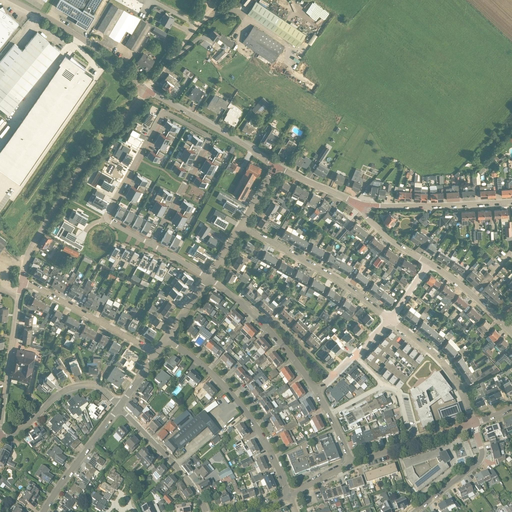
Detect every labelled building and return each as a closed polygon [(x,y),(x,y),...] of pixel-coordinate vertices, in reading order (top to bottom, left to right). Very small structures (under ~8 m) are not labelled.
[(41,0),(30,0),(31,0),(40,6),(39,8),(41,9),(46,2),(41,0)] [(59,0),(59,2),(56,6),(78,19),(84,27),(87,29),(92,21),(90,20),(102,0),(59,0)] [(115,0),(121,3),(139,12),(143,3),(137,0),(115,0)] [(256,2),(247,14),(273,31),(297,47),(305,35),(281,19),(256,2)] [(113,4),(98,28),(109,35),(122,9),(113,4)] [(0,46),(19,24),(9,16),(2,7),(0,8),(0,46)] [(122,9),(109,35),(119,41),(135,16),(122,9)] [(162,16),(160,21),(166,25),(166,26),(169,28),(171,25),(170,24),(171,22),(172,22),(174,18),(170,15),(169,16),(167,15),(168,14),(165,13),(163,17),(162,16)] [(141,18),(125,45),(137,51),(152,25),(141,18)] [(245,38),(242,43),(273,63),(284,46),(253,26),(245,38)] [(155,27),(152,33),(164,40),(167,34),(155,27)] [(212,32),(209,36),(216,41),(218,38),(231,48),(234,44),(221,34),(220,35),(213,31),(212,32)] [(0,62),(0,107),(9,115),(61,51),(37,32),(22,51),(15,44),(0,62)] [(317,37),(313,34),(308,43),(311,45),(317,37)] [(224,50),(215,58),(217,61),(220,58),(222,59),(227,53),(224,50)] [(144,54),(138,62),(148,69),(154,61),(147,56),(144,54)] [(61,65),(0,152),(0,168),(20,183),(94,77),(84,71),(86,69),(66,55),(60,64),(61,65)] [(165,82),(162,86),(170,91),(170,93),(171,94),(174,90),(176,91),(177,91),(179,90),(178,88),(174,85),(178,80),(169,74),(164,81),(165,82)] [(194,88),(189,96),(196,100),(198,101),(204,92),(195,86),(194,88)] [(212,100),(207,107),(212,111),(213,109),(218,112),(221,107),(226,110),(228,107),(230,102),(231,102),(227,99),(225,101),(220,97),(217,102),(218,102),(217,103),(212,100)] [(263,98),(252,109),(258,115),(269,104),(263,98)] [(227,114),(224,119),(235,125),(239,119),(236,117),(237,113),(240,115),(242,112),(230,102),(228,107),(230,108),(226,114),(227,114)] [(150,112),(144,123),(150,126),(156,115),(150,112)] [(247,122),(242,130),(245,132),(246,133),(247,133),(249,135),(253,129),(254,130),(255,127),(256,128),(258,126),(254,123),(254,122),(255,122),(251,119),(249,123),(247,122)] [(164,126),(171,130),(169,133),(175,136),(177,133),(174,131),(177,126),(170,122),(171,122),(168,120),(166,123),(165,126),(164,126)] [(271,125),(261,142),(268,146),(270,143),(273,145),(278,137),(272,133),(275,127),(271,125)] [(133,130),(127,139),(132,143),(131,145),(137,149),(139,144),(141,140),(137,138),(140,133),(133,130)] [(160,134),(157,139),(167,144),(170,139),(172,140),(174,137),(168,134),(167,137),(160,134)] [(188,139),(186,141),(192,144),(193,142),(197,144),(200,146),(200,145),(201,143),(203,139),(200,138),(200,139),(193,135),(190,140),(188,139)] [(157,139),(155,144),(161,147),(160,150),(165,153),(167,150),(165,149),(167,144),(157,139)] [(283,144),(278,152),(278,153),(283,156),(284,156),(285,154),(289,156),(296,145),(296,144),(294,143),(294,142),(293,142),(289,140),(286,145),(284,144),(283,144)] [(186,148),(183,153),(193,158),(196,153),(189,149),(191,147),(185,143),(183,146),(186,148)] [(124,145),(116,158),(120,160),(128,164),(131,158),(133,155),(132,155),(129,153),(131,149),(124,145)] [(211,151),(210,151),(214,153),(217,155),(216,158),(221,161),(225,153),(217,148),(217,147),(214,145),(212,149),(211,151)] [(325,147),(317,160),(321,162),(329,149),(325,147)] [(149,154),(147,157),(150,159),(151,158),(152,159),(157,162),(160,157),(163,158),(164,155),(159,152),(157,155),(150,151),(150,152),(149,154)] [(178,156),(176,159),(182,162),(183,159),(190,163),(193,158),(183,153),(181,157),(180,157),(180,158),(178,156)] [(299,155),(294,163),(300,166),(301,164),(307,168),(311,160),(305,157),(304,158),(299,155)] [(110,157),(107,161),(115,166),(110,174),(120,180),(123,173),(120,172),(124,165),(110,157)] [(206,159),(204,164),(213,169),(216,165),(216,164),(219,166),(220,163),(215,160),(213,163),(206,159)] [(176,166),(173,171),(175,171),(180,174),(179,175),(181,176),(183,177),(184,174),(186,171),(184,169),(179,167),(181,164),(175,161),(174,164),(176,165),(176,166)] [(230,161),(226,169),(228,170),(230,167),(237,171),(239,166),(230,161)] [(244,172),(239,183),(248,188),(256,174),(258,175),(261,168),(250,162),(246,169),(247,170),(245,173),(244,172)] [(320,163),(314,171),(319,175),(320,173),(324,176),(329,168),(320,163)] [(204,164),(201,169),(207,173),(206,176),(211,179),(213,176),(211,174),(213,169),(204,164)] [(356,169),(351,181),(354,182),(351,188),(358,190),(362,181),(358,180),(360,176),(359,175),(361,171),(356,169)] [(102,173),(96,183),(112,192),(115,186),(110,183),(112,178),(102,173)] [(338,173),(335,181),(341,183),(341,184),(344,176),(338,173)] [(135,180),(134,180),(141,184),(140,187),(145,190),(147,187),(144,186),(147,180),(140,177),(141,176),(138,174),(137,175),(135,180)] [(195,179),(193,183),(196,184),(197,183),(199,185),(203,187),(206,182),(209,183),(210,180),(205,177),(203,180),(199,178),(197,176),(196,177),(195,179)] [(507,189),(501,189),(501,196),(510,196),(509,182),(509,180),(506,180),(507,189)] [(284,181),(280,189),(286,192),(290,185),(284,181)] [(239,183),(233,194),(242,199),(248,188),(239,183)] [(370,184),(365,189),(368,192),(367,193),(375,196),(378,196),(379,189),(379,186),(374,186),(373,187),(370,184)] [(396,191),(399,191),(399,192),(398,199),(404,199),(405,192),(406,187),(399,185),(398,187),(398,188),(397,191),(396,191)] [(131,186),(129,191),(138,196),(141,192),(143,193),(145,190),(140,187),(138,190),(131,186)] [(289,191),(286,197),(289,199),(290,199),(292,195),(298,198),(302,189),(296,186),(293,193),(289,191)] [(487,186),(479,186),(480,198),(488,197),(487,186)] [(487,186),(488,197),(495,197),(495,186),(487,187),(487,186)] [(379,189),(378,196),(384,197),(385,193),(389,194),(390,190),(390,188),(386,187),(385,190),(379,189)] [(158,193),(156,196),(162,199),(163,196),(170,200),(170,199),(172,197),(173,194),(170,192),(170,193),(163,189),(161,194),(160,194),(158,193)] [(298,198),(298,199),(304,201),(301,206),(304,208),(306,205),(308,200),(305,199),(309,192),(302,189),(298,198)] [(96,196),(91,204),(102,210),(107,201),(103,199),(105,195),(97,190),(94,195),(96,196)] [(129,191),(126,196),(133,199),(131,202),(130,201),(130,202),(136,205),(138,202),(136,200),(138,196),(129,191)] [(219,193),(216,197),(225,202),(223,205),(224,206),(226,207),(234,212),(237,206),(233,203),(234,201),(219,193)] [(308,200),(306,205),(307,206),(308,205),(312,207),(313,203),(317,205),(318,203),(320,204),(323,200),(320,199),(320,198),(313,194),(310,201),(308,200)] [(156,196),(154,199),(157,201),(154,205),(164,210),(167,206),(160,202),(162,199),(156,196)] [(181,205),(180,206),(187,209),(186,212),(191,215),(193,212),(191,211),(190,211),(193,206),(187,202),(187,201),(184,199),(182,203),(181,205)] [(316,208),(309,217),(312,220),(319,212),(320,213),(322,212),(323,212),(325,213),(328,209),(332,206),(329,204),(324,199),(323,200),(320,204),(316,208)] [(272,201),(269,207),(279,213),(276,211),(279,205),(272,201)] [(149,208),(148,212),(154,215),(155,215),(153,214),(155,212),(161,215),(164,210),(154,205),(152,209),(149,208)] [(120,206),(115,216),(120,219),(122,215),(126,217),(129,211),(120,206)] [(269,207),(265,212),(271,216),(269,218),(268,218),(280,225),(281,222),(280,221),(276,219),(279,213),(269,207)] [(216,209),(213,215),(216,217),(214,221),(218,223),(216,226),(223,230),(228,222),(224,219),(226,215),(227,215),(216,209)] [(325,213),(322,218),(325,220),(328,216),(335,222),(342,213),(337,209),(333,213),(328,209),(325,213)] [(126,217),(123,221),(124,221),(129,223),(131,219),(135,221),(138,216),(129,211),(126,217)] [(178,211),(175,216),(184,222),(187,217),(189,219),(191,216),(186,213),(184,215),(178,211)] [(71,216),(68,221),(77,226),(79,221),(83,223),(85,224),(88,218),(87,218),(88,216),(81,212),(80,214),(76,212),(73,217),(71,216)] [(338,232),(334,236),(336,238),(337,238),(345,228),(343,226),(344,224),(343,223),(348,217),(342,213),(335,222),(340,225),(339,226),(341,228),(338,232)] [(389,213),(383,221),(390,226),(392,223),(392,222),(394,223),(396,221),(397,221),(398,219),(389,213)] [(423,215),(418,219),(422,223),(427,219),(423,215)] [(135,221),(132,226),(133,226),(138,228),(140,224),(143,226),(146,221),(138,216),(135,221)] [(175,216),(172,221),(179,225),(177,228),(183,231),(185,227),(182,226),(184,222),(175,216)] [(440,216),(439,227),(451,217),(440,216)] [(262,218),(258,224),(265,228),(268,223),(270,224),(271,223),(273,224),(272,226),(279,229),(281,225),(280,225),(268,218),(266,221),(262,218)] [(141,230),(141,231),(141,230),(146,233),(149,229),(153,231),(157,223),(153,220),(151,223),(146,221),(143,226),(141,230)] [(64,221),(61,226),(64,228),(67,229),(61,239),(66,241),(67,241),(73,244),(74,241),(76,238),(77,236),(75,235),(71,232),(75,227),(64,221)] [(345,228),(337,238),(339,240),(346,232),(351,236),(354,232),(356,235),(362,228),(356,223),(353,226),(352,226),(351,228),(350,227),(348,230),(345,228)] [(204,224),(197,234),(204,238),(203,240),(206,242),(213,247),(217,240),(210,236),(208,234),(211,228),(204,224)] [(362,228),(356,235),(362,239),(367,232),(362,228)] [(286,229),(281,237),(287,240),(291,232),(286,229)] [(413,235),(411,239),(412,240),(414,241),(417,243),(418,241),(422,243),(428,237),(421,232),(420,233),(417,231),(414,235),(413,235)] [(166,232),(161,242),(161,241),(162,242),(166,244),(168,240),(172,242),(175,236),(166,232)] [(291,232),(287,240),(293,243),(297,235),(291,232)] [(44,235),(39,244),(42,246),(40,249),(43,251),(50,254),(51,252),(50,252),(53,246),(56,242),(44,235)] [(297,235),(293,243),(298,246),(303,238),(297,235)] [(172,242),(170,246),(170,247),(170,246),(175,249),(177,245),(181,247),(184,241),(175,236),(172,242)] [(374,237),(369,243),(371,245),(369,247),(371,250),(379,241),(374,237)] [(303,238),(298,246),(304,250),(309,242),(303,238)] [(248,241),(244,248),(251,252),(253,248),(256,250),(258,247),(248,241)] [(374,257),(370,261),(373,263),(378,257),(376,254),(384,246),(379,241),(371,250),(374,253),(372,255),(374,257)] [(430,242),(426,249),(430,252),(429,253),(434,256),(437,251),(434,249),(436,246),(430,242)] [(494,242),(485,250),(491,256),(498,250),(500,252),(502,250),(494,242)] [(313,244),(309,252),(314,255),(319,247),(313,244)] [(358,250),(357,251),(360,253),(366,246),(363,244),(358,250)] [(64,245),(62,250),(67,252),(77,257),(79,253),(78,253),(76,251),(69,248),(64,245)] [(199,245),(193,255),(204,262),(207,256),(203,253),(206,249),(199,245)] [(115,247),(110,257),(115,260),(112,266),(115,267),(120,259),(122,255),(118,253),(119,251),(120,250),(115,247)] [(319,247),(314,255),(320,258),(324,251),(319,247)] [(439,253),(436,258),(441,261),(445,255),(440,251),(442,249),(439,247),(437,251),(439,253)] [(260,248),(255,258),(258,260),(259,259),(263,250),(260,248)] [(122,255),(120,259),(125,262),(122,267),(126,269),(129,262),(132,257),(130,256),(128,255),(128,254),(129,252),(125,249),(122,255)] [(386,263),(393,253),(391,251),(391,250),(389,249),(388,249),(383,255),(380,254),(378,257),(381,259),(383,260),(386,263)] [(445,255),(441,261),(446,264),(450,259),(452,261),(454,257),(457,252),(455,251),(451,258),(445,255)] [(132,257),(129,262),(138,266),(139,265),(141,259),(137,257),(139,254),(134,252),(132,257)] [(266,252),(261,260),(267,263),(272,255),(266,252)] [(336,257),(331,265),(337,268),(341,260),(343,258),(345,254),(342,253),(340,255),(337,254),(336,257)] [(393,253),(386,263),(389,265),(388,267),(389,267),(386,272),(389,274),(394,267),(392,266),(398,256),(393,253)] [(240,254),(237,260),(243,264),(245,261),(247,262),(249,259),(247,258),(240,254)] [(330,254),(325,261),(331,265),(336,257),(330,254)] [(141,259),(139,265),(147,269),(148,268),(150,262),(147,260),(148,257),(144,255),(141,259)] [(272,255),(267,263),(273,266),(277,258),(272,255)] [(373,263),(378,267),(383,260),(378,257),(373,263)] [(454,262),(451,267),(456,270),(460,264),(455,261),(456,258),(454,257),(452,261),(454,262)] [(150,262),(148,268),(153,271),(150,276),(154,277),(155,274),(160,266),(156,264),(157,261),(155,259),(153,258),(150,262)] [(400,261),(397,267),(399,268),(401,270),(403,267),(406,269),(410,262),(404,259),(403,262),(400,261)] [(237,260),(233,266),(240,270),(243,264),(237,260)] [(341,260),(337,268),(342,271),(347,263),(341,260)] [(282,261),(277,269),(283,272),(287,264),(282,261)] [(160,266),(155,274),(161,277),(162,275),(165,276),(168,270),(166,268),(164,267),(166,264),(162,262),(160,266)] [(410,262),(406,269),(411,272),(410,275),(412,276),(413,277),(417,270),(413,268),(415,266),(410,262)] [(347,263),(342,271),(343,271),(348,274),(353,266),(347,263)] [(287,264),(283,272),(289,275),(293,267),(287,264)] [(460,264),(456,270),(461,274),(464,269),(467,270),(469,266),(467,265),(465,267),(460,264)] [(470,273),(466,277),(470,281),(478,272),(474,268),(472,266),(468,271),(470,273)] [(31,267),(31,268),(32,269),(31,272),(34,274),(33,275),(39,278),(43,271),(37,268),(36,270),(31,267)] [(43,271),(39,278),(45,281),(49,274),(47,273),(48,270),(45,268),(43,271)] [(298,270),(293,278),(299,281),(303,273),(298,270)] [(358,270),(353,277),(358,282),(364,274),(358,270)] [(180,271),(175,277),(178,280),(184,284),(187,280),(191,283),(193,279),(187,274),(188,273),(185,271),(184,272),(183,273),(180,271)] [(229,271),(225,278),(232,282),(235,275),(240,278),(239,279),(246,284),(249,279),(242,275),(237,272),(235,274),(229,271)] [(478,272),(470,281),(475,285),(479,281),(481,282),(485,278),(483,276),(484,275),(480,271),(478,272)] [(73,273),(67,282),(70,283),(74,275),(75,276),(76,274),(73,273)] [(303,273),(299,281),(305,284),(309,276),(303,273)] [(364,274),(358,282),(363,286),(369,278),(372,280),(375,275),(373,273),(371,276),(368,273),(366,276),(364,274)] [(486,287),(480,292),(483,294),(484,293),(486,295),(498,282),(497,281),(493,285),(490,282),(494,277),(489,273),(485,278),(481,282),(486,287)] [(55,278),(51,285),(57,288),(60,281),(62,279),(63,277),(57,274),(56,276),(55,278)] [(74,275),(70,283),(73,285),(78,275),(76,274),(75,276),(74,275)] [(430,275),(426,281),(431,285),(436,278),(430,275)] [(60,281),(57,288),(62,291),(68,280),(63,277),(62,279),(60,281)] [(432,287),(428,293),(431,295),(433,293),(434,294),(437,290),(439,289),(437,287),(441,282),(436,278),(431,285),(434,287),(433,288),(432,287)] [(309,287),(307,291),(312,294),(315,290),(319,282),(313,279),(309,287)] [(87,285),(84,291),(87,292),(89,287),(90,287),(91,284),(92,282),(88,280),(86,285),(87,285)] [(174,285),(173,288),(179,292),(181,288),(185,291),(188,287),(184,284),(178,280),(175,285),(174,285)] [(249,289),(245,293),(249,298),(257,289),(253,285),(256,282),(253,280),(246,287),(249,289)] [(319,282),(315,290),(321,293),(325,285),(319,282)] [(374,282),(368,289),(373,293),(379,286),(374,282)] [(498,282),(486,295),(488,297),(487,298),(490,300),(499,290),(495,287),(499,283),(498,282)] [(379,286),(373,293),(378,297),(384,290),(386,288),(388,285),(386,283),(384,285),(381,283),(379,286)] [(87,292),(85,295),(88,296),(91,291),(94,286),(91,284),(90,287),(89,287),(87,292)] [(71,286),(68,294),(73,297),(78,287),(75,285),(74,288),(71,286)] [(435,295),(432,298),(434,299),(438,294),(442,298),(450,289),(445,285),(441,290),(439,289),(437,290),(434,294),(435,295)] [(78,287),(73,297),(79,300),(83,293),(80,291),(82,288),(79,286),(78,287)] [(167,295),(167,296),(174,301),(174,300),(173,300),(176,296),(180,299),(183,294),(179,292),(173,288),(169,293),(167,295)] [(258,302),(267,292),(269,290),(268,288),(265,291),(264,290),(261,293),(257,289),(249,298),(254,302),(256,300),(258,302)] [(330,288),(325,296),(330,299),(336,292),(330,288)] [(499,290),(490,300),(492,302),(493,301),(495,303),(502,296),(504,298),(511,290),(509,288),(503,294),(499,290)] [(445,305),(439,312),(441,313),(446,307),(448,305),(451,301),(449,300),(455,293),(450,289),(442,298),(447,302),(445,305)] [(384,290),(378,297),(384,301),(389,294),(387,292),(384,290)] [(88,296),(84,303),(90,306),(96,295),(97,294),(91,291),(88,296)] [(267,292),(258,302),(261,304),(265,299),(269,294),(267,292)] [(336,292),(330,299),(336,303),(341,295),(336,292)] [(214,294),(210,300),(219,306),(221,307),(224,302),(222,301),(223,300),(214,294)] [(389,294),(384,301),(389,305),(394,298),(389,294)] [(96,295),(90,306),(96,309),(101,300),(102,298),(96,295)] [(32,296),(27,305),(30,307),(31,305),(37,308),(40,301),(32,296)] [(458,296),(454,302),(458,305),(463,300),(458,296)] [(287,300),(283,305),(285,306),(292,298),(290,297),(287,300)] [(166,299),(162,304),(171,310),(175,305),(169,300),(166,299)] [(261,304),(259,306),(263,311),(268,305),(266,303),(268,302),(265,299),(261,304)] [(338,305),(334,310),(336,312),(338,309),(343,313),(351,303),(346,299),(340,306),(340,307),(338,305)] [(463,300),(458,305),(463,309),(468,304),(463,300)] [(40,301),(37,308),(42,311),(43,310),(47,312),(49,307),(46,305),(46,304),(40,301)] [(268,305),(263,311),(268,315),(277,306),(272,302),(268,305)] [(106,304),(101,312),(107,315),(112,306),(107,303),(107,304),(106,304)] [(351,303),(343,313),(348,316),(345,319),(347,321),(351,317),(354,314),(352,312),(356,307),(351,303)] [(0,304),(0,320),(7,321),(8,309),(2,308),(2,305),(0,304)] [(112,306),(107,315),(113,318),(116,311),(117,309),(118,307),(113,304),(112,306)] [(152,305),(150,307),(152,308),(159,313),(160,311),(167,316),(171,310),(162,304),(161,307),(159,306),(157,308),(152,305)] [(207,305),(203,311),(209,316),(214,310),(207,305)] [(134,311),(128,322),(130,323),(128,327),(134,330),(138,323),(139,321),(134,318),(139,308),(137,306),(136,307),(135,308),(134,311)] [(466,313),(464,315),(469,319),(476,311),(471,307),(466,313)] [(152,308),(150,312),(156,316),(157,317),(159,313),(152,308)] [(283,308),(278,313),(283,318),(288,312),(283,308)] [(123,311),(118,321),(123,324),(125,320),(128,322),(134,311),(132,310),(131,309),(130,312),(128,311),(127,313),(123,311)] [(409,309),(403,316),(408,320),(414,313),(409,309)] [(55,322),(50,330),(55,333),(58,327),(61,322),(58,321),(59,319),(62,313),(57,310),(53,316),(53,315),(51,320),(55,322)] [(227,319),(226,319),(231,323),(238,316),(233,311),(228,317),(227,319)] [(288,312),(283,318),(288,322),(293,317),(295,319),(301,313),(299,311),(295,315),(290,311),(288,312)] [(323,311),(319,317),(326,322),(330,316),(323,311)] [(476,311),(469,319),(473,323),(475,321),(475,322),(481,315),(476,311)] [(364,312),(360,316),(368,324),(373,319),(368,313),(367,314),(364,312)] [(25,316),(25,323),(33,324),(33,318),(34,318),(35,314),(29,313),(28,316),(25,316)] [(297,321),(292,326),(297,331),(304,323),(299,319),(303,315),(301,313),(295,319),(297,321)] [(414,313),(408,320),(414,324),(419,317),(414,313)] [(65,322),(65,323),(67,324),(65,327),(69,329),(70,326),(74,319),(68,316),(65,322)] [(156,316),(152,322),(160,327),(164,321),(157,317),(156,316)] [(224,316),(217,325),(220,327),(226,319),(227,319),(224,316)] [(233,331),(228,336),(230,338),(234,335),(242,326),(240,324),(243,320),(238,316),(231,323),(228,327),(233,331)] [(199,317),(195,323),(201,327),(198,330),(210,338),(213,335),(204,329),(208,323),(199,317)] [(424,320),(417,327),(423,332),(428,324),(425,322),(427,320),(425,318),(424,320)] [(70,326),(69,329),(74,332),(75,330),(80,322),(74,319),(70,326)] [(479,326),(477,328),(481,333),(479,335),(482,337),(486,333),(484,331),(490,325),(485,320),(479,326)] [(312,333),(313,332),(320,324),(318,322),(315,326),(310,331),(312,333)] [(304,323),(297,331),(301,335),(308,329),(310,331),(315,326),(313,324),(309,328),(304,323)] [(358,323),(352,329),(355,332),(358,334),(363,329),(358,323)] [(146,324),(143,329),(146,331),(144,334),(150,338),(153,334),(154,335),(156,332),(146,324)] [(428,324),(423,332),(428,335),(433,328),(428,324)] [(234,335),(230,338),(233,341),(241,332),(245,337),(253,329),(248,325),(244,328),(242,326),(234,335)] [(24,328),(23,335),(31,336),(34,336),(36,336),(36,330),(45,331),(45,328),(39,327),(32,326),(32,329),(24,328)] [(82,332),(80,335),(86,338),(88,335),(91,329),(85,326),(82,332)] [(211,342),(206,348),(211,352),(219,343),(214,339),(221,330),(218,328),(213,335),(210,338),(213,340),(211,342)] [(433,328),(428,335),(433,340),(438,333),(433,328)] [(88,335),(86,338),(89,340),(91,337),(93,338),(97,332),(91,329),(88,335)] [(191,329),(187,334),(190,336),(189,336),(191,337),(194,339),(198,334),(206,339),(207,339),(208,340),(210,338),(198,330),(197,332),(191,329)] [(253,329),(245,337),(249,342),(246,345),(248,347),(252,343),(256,340),(254,338),(257,334),(253,329)] [(343,336),(340,339),(344,344),(347,340),(349,343),(354,338),(349,333),(348,332),(346,329),(344,332),(347,335),(345,338),(344,337),(343,336)] [(495,329),(488,335),(493,340),(499,334),(495,329)] [(388,335),(388,336),(392,338),(389,341),(392,344),(398,348),(401,345),(396,340),(399,336),(392,330),(388,335)] [(317,337),(313,332),(312,333),(306,340),(310,344),(315,339),(317,337)] [(438,333),(433,340),(438,344),(444,337),(438,333)] [(335,341),(330,345),(338,354),(343,348),(341,346),(344,344),(340,339),(334,334),(331,337),(335,341)] [(92,347),(91,350),(94,352),(97,345),(100,347),(102,343),(105,345),(108,338),(103,335),(98,343),(95,341),(92,347)] [(315,339),(310,344),(315,349),(321,342),(322,342),(317,337),(315,339)] [(381,342),(381,343),(384,346),(382,348),(385,350),(392,356),(395,352),(389,347),(392,344),(389,341),(385,337),(381,342)] [(67,338),(64,344),(71,348),(74,342),(73,342),(70,340),(67,338)] [(501,340),(496,345),(501,350),(508,343),(503,338),(501,340)] [(254,346),(258,351),(266,343),(262,339),(254,345),(254,346)] [(398,348),(396,351),(400,354),(399,355),(402,357),(403,356),(408,349),(411,345),(408,343),(404,340),(401,345),(398,348)] [(490,341),(481,349),(484,352),(488,349),(494,343),(492,340),(490,341)] [(110,349),(108,352),(114,355),(112,359),(116,361),(119,354),(116,353),(116,352),(117,352),(121,345),(114,341),(110,349)] [(448,341),(442,347),(446,352),(453,346),(448,341)] [(219,343),(211,352),(219,358),(224,353),(221,351),(223,349),(225,351),(230,345),(228,343),(224,348),(219,344),(219,343)] [(258,351),(257,352),(261,356),(263,355),(270,348),(266,343),(258,351)] [(494,343),(488,349),(490,351),(496,345),(494,343)] [(226,355),(221,361),(226,365),(233,357),(228,352),(233,347),(230,345),(225,351),(227,353),(226,355)] [(324,345),(321,348),(325,351),(321,355),(329,363),(334,358),(328,351),(329,349),(324,345)] [(374,349),(373,350),(377,353),(375,355),(378,357),(377,358),(385,363),(388,360),(381,355),(385,350),(382,348),(377,345),(374,349)] [(408,349),(403,356),(406,359),(406,360),(408,362),(409,361),(414,354),(417,350),(415,349),(414,348),(411,345),(408,349)] [(453,346),(446,352),(451,357),(457,350),(453,346)] [(17,349),(14,363),(19,364),(23,365),(33,367),(33,365),(35,358),(36,354),(20,350),(17,349)] [(127,349),(122,356),(127,359),(124,364),(131,369),(135,363),(134,362),(138,356),(127,349)] [(414,354),(409,361),(413,364),(412,365),(415,367),(424,356),(421,354),(421,353),(417,350),(414,354)] [(365,360),(365,361),(377,370),(380,366),(374,362),(377,358),(378,357),(375,355),(370,352),(367,356),(366,357),(370,360),(368,363),(365,360)] [(267,359),(267,360),(271,365),(279,358),(274,353),(267,359)] [(500,357),(497,360),(501,364),(507,358),(508,357),(506,356),(504,354),(500,357)] [(233,357),(226,365),(230,370),(235,364),(236,365),(237,363),(240,365),(243,361),(246,359),(244,357),(241,359),(235,355),(233,357)] [(261,356),(254,363),(256,365),(265,357),(263,355),(261,356)] [(427,365),(431,358),(426,355),(422,362),(427,365)] [(462,356),(454,361),(457,366),(465,361),(462,356)] [(168,361),(164,366),(171,371),(173,368),(175,369),(177,366),(176,366),(180,361),(173,357),(170,361),(168,361)] [(265,357),(256,365),(258,367),(267,360),(267,359),(265,357)] [(59,358),(56,360),(59,365),(56,367),(59,371),(56,373),(61,380),(67,376),(64,371),(67,370),(65,367),(60,358),(59,358)] [(87,362),(87,365),(89,365),(89,373),(98,374),(98,370),(101,370),(101,358),(93,358),(93,362),(87,362)] [(279,358),(271,365),(273,363),(277,368),(283,363),(279,358)] [(76,359),(69,362),(71,366),(74,375),(81,372),(78,363),(76,359)] [(386,364),(379,372),(383,375),(386,377),(389,373),(394,367),(395,366),(392,363),(391,364),(389,362),(389,361),(388,360),(385,363),(386,364)] [(465,361),(457,366),(461,372),(469,367),(465,361)] [(14,363),(11,378),(29,381),(31,372),(32,372),(33,367),(23,365),(22,370),(17,369),(19,364),(14,363)] [(491,372),(497,368),(494,365),(482,372),(483,373),(476,378),(478,380),(491,372)] [(111,377),(109,380),(119,387),(124,378),(122,376),(123,375),(123,376),(125,373),(115,367),(109,376),(111,377)] [(356,367),(348,375),(354,381),(362,373),(361,373),(360,374),(358,371),(358,370),(356,367)] [(389,373),(386,377),(389,380),(392,382),(395,378),(401,372),(401,371),(399,369),(398,370),(394,367),(389,373)] [(469,367),(461,372),(464,377),(472,373),(469,367)] [(287,368),(280,373),(284,378),(290,374),(287,368)] [(476,378),(483,373),(482,372),(480,368),(472,373),(476,378)] [(240,369),(235,374),(239,379),(245,374),(240,369)] [(245,374),(239,379),(244,384),(245,383),(247,385),(253,380),(251,377),(252,377),(247,371),(245,374)] [(44,381),(41,385),(43,387),(42,387),(46,390),(48,391),(51,388),(52,389),(55,386),(54,385),(55,384),(52,380),(55,377),(51,372),(47,376),(43,381),(44,381)] [(183,374),(177,383),(181,386),(186,381),(188,383),(190,380),(197,386),(201,380),(197,377),(198,376),(193,372),(188,377),(183,374)] [(253,384),(247,388),(251,394),(260,387),(257,383),(256,381),(264,375),(262,372),(259,374),(253,380),(255,382),(253,384)] [(271,376),(268,378),(270,381),(279,374),(277,372),(271,376)] [(395,378),(392,382),(396,385),(399,387),(399,388),(408,376),(405,374),(404,375),(401,372),(395,378)] [(158,377),(155,381),(160,384),(158,387),(161,390),(163,387),(164,388),(170,379),(162,373),(158,378),(158,377)] [(362,373),(354,381),(360,387),(367,380),(364,377),(365,376),(362,373)] [(472,373),(464,377),(468,383),(476,378),(472,373)] [(290,374),(284,378),(288,383),(294,379),(290,374)] [(453,401),(447,396),(451,393),(438,374),(410,395),(421,431),(434,427),(428,409),(429,409),(437,403),(439,406),(453,401)] [(501,380),(498,381),(501,387),(504,386),(505,387),(509,394),(511,391),(511,384),(511,383),(511,384),(509,380),(503,383),(501,379),(501,380)] [(343,382),(337,389),(343,395),(347,390),(351,394),(353,392),(349,387),(344,382),(342,380),(342,381),(343,382)] [(497,385),(492,388),(497,399),(503,397),(499,388),(501,387),(498,381),(498,380),(495,381),(497,385)] [(483,381),(479,383),(481,386),(482,389),(485,395),(487,394),(491,402),(497,399),(492,388),(486,391),(485,388),(486,388),(483,381)] [(201,383),(196,388),(200,393),(203,390),(207,395),(213,389),(208,384),(205,387),(201,383)] [(141,390),(139,393),(143,396),(141,399),(146,403),(151,397),(147,394),(149,391),(150,392),(152,389),(151,388),(151,387),(152,386),(149,384),(148,385),(146,384),(143,387),(142,388),(143,388),(142,389),(141,389),(141,390)] [(286,384),(276,391),(278,394),(288,387),(286,384)] [(290,389),(289,390),(293,395),(302,389),(298,384),(290,389)] [(262,394),(259,396),(261,398),(265,395),(275,388),(273,386),(263,393),(262,394)] [(260,387),(251,394),(256,399),(259,396),(262,394),(258,389),(260,387)] [(288,387),(278,394),(280,396),(289,390),(290,389),(288,387)] [(335,387),(330,393),(335,401),(337,400),(339,402),(344,396),(343,395),(337,389),(335,387)] [(265,395),(261,398),(263,401),(267,398),(268,398),(269,397),(276,391),(275,388),(265,395)] [(213,389),(207,395),(211,399),(217,393),(213,389)] [(293,395),(296,400),(297,401),(305,395),(302,389),(293,395)] [(380,399),(376,401),(382,411),(386,409),(385,407),(388,405),(383,395),(380,397),(380,399)] [(479,401),(476,402),(479,408),(487,405),(484,398),(483,399),(482,397),(481,395),(477,396),(479,401)] [(78,396),(72,400),(79,409),(80,411),(81,413),(86,410),(85,409),(89,405),(84,398),(81,400),(78,396)] [(263,401),(259,404),(263,409),(272,403),(269,399),(268,398),(267,398),(263,401)] [(127,407),(126,408),(132,414),(137,418),(143,411),(139,407),(137,409),(134,406),(137,402),(134,399),(127,407)] [(373,403),(368,405),(373,413),(379,410),(380,411),(380,412),(381,414),(383,414),(382,411),(376,401),(376,399),(372,401),(373,403)] [(72,400),(67,403),(71,408),(68,410),(71,415),(73,416),(75,414),(78,418),(82,415),(81,413),(80,411),(79,409),(72,400)] [(167,405),(163,410),(167,415),(172,409),(174,407),(173,406),(175,404),(172,400),(169,403),(167,405)] [(296,400),(287,406),(289,409),(298,403),(297,401),(296,400)] [(300,405),(300,406),(303,411),(312,406),(308,400),(300,405)] [(429,409),(428,409),(434,426),(441,424),(462,417),(458,405),(456,405),(453,402),(453,401),(439,406),(437,403),(429,409)] [(210,402),(203,408),(205,410),(212,405),(210,402)] [(166,445),(164,446),(173,455),(176,452),(178,454),(181,452),(180,451),(185,447),(206,428),(199,420),(203,416),(205,416),(218,406),(215,403),(212,405),(205,410),(198,417),(196,418),(181,432),(171,441),(166,445)] [(272,403),(263,409),(267,415),(270,412),(272,415),(283,407),(286,405),(285,403),(276,409),(272,403)] [(298,403),(289,409),(290,412),(293,410),(300,406),(300,405),(298,403)] [(365,407),(361,409),(365,417),(373,413),(368,405),(368,403),(364,405),(365,407)] [(93,405),(89,410),(96,416),(94,418),(96,419),(104,410),(100,407),(98,409),(93,405)] [(303,411),(301,412),(303,416),(305,414),(306,416),(307,417),(315,412),(312,406),(303,411)] [(274,418),(270,420),(274,425),(283,420),(279,414),(285,410),(283,407),(272,415),(274,418)] [(357,411),(353,413),(357,421),(365,417),(361,409),(360,407),(356,409),(357,411)] [(171,421),(157,438),(162,442),(168,435),(170,432),(172,433),(177,427),(181,432),(196,418),(190,410),(187,412),(186,411),(172,422),(173,422),(172,423),(171,421)] [(150,411),(141,419),(146,424),(152,418),(155,416),(152,413),(150,411)] [(344,415),(344,416),(349,426),(357,421),(353,413),(352,411),(348,413),(349,415),(345,417),(344,415)] [(155,422),(149,428),(155,434),(165,424),(164,423),(165,423),(168,420),(163,415),(163,414),(161,412),(153,420),(155,422)] [(58,414),(54,419),(64,428),(67,431),(69,429),(64,425),(69,419),(65,415),(62,418),(58,414)] [(318,417),(311,420),(314,426),(312,427),(312,428),(321,423),(318,417)] [(54,419),(49,423),(54,427),(51,430),(55,434),(59,430),(60,430),(61,430),(64,428),(54,419)] [(283,420),(274,425),(277,431),(283,427),(285,430),(297,423),(295,421),(286,426),(283,420)] [(511,424),(510,420),(503,423),(507,430),(504,432),(506,438),(506,437),(508,442),(510,441),(510,439),(509,436),(508,433),(511,431),(511,424)] [(395,422),(387,425),(388,428),(391,436),(394,434),(394,433),(398,432),(399,433),(395,422)] [(286,433),(280,436),(283,442),(293,437),(290,431),(298,426),(297,423),(285,430),(286,433)] [(321,423),(312,428),(315,433),(316,433),(324,429),(321,423)] [(242,424),(236,429),(239,434),(246,429),(242,424)] [(37,429),(29,435),(34,442),(35,442),(37,445),(44,440),(42,437),(46,434),(40,425),(36,428),(37,429)] [(498,425),(491,428),(495,437),(502,435),(503,439),(506,438),(504,432),(501,433),(498,425)] [(383,427),(379,428),(382,439),(386,437),(386,436),(390,435),(390,436),(391,436),(388,428),(384,429),(383,427)] [(122,428),(116,434),(122,440),(128,434),(122,428)] [(353,436),(351,437),(353,445),(356,444),(357,447),(361,446),(361,445),(365,443),(362,433),(361,432),(360,428),(355,430),(356,435),(353,436)] [(379,428),(370,431),(374,441),(378,440),(377,439),(382,438),(382,439),(379,428)] [(491,428),(485,430),(488,440),(489,441),(495,438),(495,437),(491,428)] [(72,436),(70,437),(75,441),(78,438),(74,435),(75,433),(70,429),(69,429),(67,431),(67,432),(69,434),(72,436)] [(246,429),(239,434),(243,440),(250,435),(246,429)] [(370,431),(362,433),(365,443),(365,444),(369,443),(369,442),(373,440),(374,441),(370,431)] [(61,443),(68,449),(75,441),(70,437),(72,436),(69,434),(68,435),(60,442),(61,443)] [(330,435),(319,439),(328,463),(339,459),(338,457),(338,456),(337,456),(335,455),(337,455),(338,455),(330,435)] [(217,436),(211,442),(214,446),(220,440),(217,436)] [(293,437),(283,442),(286,448),(293,445),(296,444),(297,443),(296,443),(293,437)] [(133,438),(125,445),(129,449),(128,450),(131,453),(138,447),(137,446),(139,444),(133,438)] [(318,452),(314,454),(318,467),(328,463),(328,464),(329,464),(328,463),(319,439),(318,439),(320,443),(321,445),(316,447),(318,452)] [(253,441),(246,445),(249,451),(256,447),(253,441)] [(493,447),(491,447),(492,454),(501,452),(503,452),(504,451),(504,448),(504,447),(505,447),(505,446),(504,444),(503,441),(498,442),(498,445),(493,447)] [(306,445),(301,447),(302,450),(310,470),(318,467),(314,454),(313,454),(313,453),(308,455),(306,449),(308,448),(308,447),(306,445)] [(2,451),(0,455),(0,467),(1,467),(2,467),(5,468),(6,465),(6,464),(9,465),(15,468),(16,465),(11,462),(12,460),(8,458),(10,455),(9,455),(10,454),(12,449),(4,446),(2,451)] [(49,451),(46,455),(48,457),(55,462),(58,464),(58,463),(62,466),(66,459),(61,455),(63,453),(56,447),(51,452),(49,451)] [(256,447),(249,451),(252,456),(260,452),(257,447),(256,447)] [(138,454),(135,456),(139,460),(141,458),(144,461),(149,456),(147,454),(148,453),(145,449),(139,455),(138,454)] [(302,450),(287,456),(295,476),(310,470),(302,450)] [(439,450),(403,462),(405,470),(404,470),(407,479),(413,486),(414,486),(419,492),(449,468),(446,465),(450,462),(445,453),(441,454),(439,450)] [(501,452),(492,454),(494,461),(496,461),(498,460),(499,465),(506,459),(505,457),(503,458),(502,456),(504,455),(503,452),(501,452)] [(87,464),(87,465),(97,471),(93,468),(96,464),(101,467),(105,462),(95,455),(91,460),(91,461),(88,465),(87,464)] [(149,456),(144,461),(150,467),(156,461),(152,457),(151,458),(149,456)] [(182,467),(189,476),(189,475),(193,473),(190,468),(192,466),(193,467),(196,464),(191,458),(182,467)] [(263,459),(255,462),(258,468),(265,464),(263,459)] [(252,460),(242,466),(243,469),(248,467),(248,466),(253,463),(252,460)] [(207,461),(194,472),(196,475),(199,474),(203,479),(211,473),(206,467),(210,465),(207,461)] [(265,464),(258,468),(261,474),(268,470),(265,464)] [(87,465),(80,474),(81,475),(90,481),(91,481),(90,481),(97,471),(87,465)] [(395,465),(389,466),(392,475),(395,474),(396,476),(398,475),(399,478),(401,477),(400,472),(398,473),(395,465)] [(42,466),(35,476),(45,483),(45,482),(49,484),(53,477),(48,474),(50,471),(42,466)] [(156,467),(151,472),(154,475),(153,475),(157,480),(161,477),(167,472),(163,466),(159,469),(156,467)] [(389,466),(384,468),(388,478),(390,478),(389,476),(392,475),(389,466)] [(229,468),(218,475),(221,480),(232,473),(229,468)] [(384,468),(379,470),(382,479),(385,478),(386,479),(388,478),(384,468)] [(113,469),(107,477),(114,482),(110,487),(113,489),(115,490),(117,491),(124,480),(119,477),(120,476),(115,473),(116,471),(113,469)] [(379,470),(374,471),(377,482),(380,481),(379,480),(382,479),(379,470)] [(492,470),(489,472),(492,479),(497,477),(492,470)] [(374,471),(369,473),(372,482),(375,481),(375,482),(377,482),(374,471)] [(487,471),(480,474),(485,483),(491,480),(487,471)] [(369,473),(364,475),(365,479),(367,485),(369,484),(369,483),(372,482),(369,473)] [(476,483),(474,484),(479,492),(482,490),(479,486),(485,483),(480,474),(474,478),(476,483)] [(75,485),(74,485),(83,491),(84,491),(90,481),(81,475),(74,485),(75,485)] [(172,476),(163,485),(170,492),(175,488),(173,486),(177,482),(172,476)] [(264,480),(263,480),(264,480),(266,486),(274,483),(271,477),(264,480)] [(0,479),(0,486),(3,482),(9,489),(12,486),(4,479),(2,478),(0,480),(0,479)] [(361,478),(356,480),(359,488),(362,487),(362,489),(363,490),(368,488),(367,485),(365,479),(362,480),(361,478)] [(212,479),(198,487),(202,492),(211,486),(210,485),(214,482),(212,479)] [(234,480),(231,482),(237,496),(241,495),(243,502),(249,499),(247,492),(246,489),(240,492),(240,491),(239,491),(236,486),(237,485),(234,480)] [(356,480),(351,481),(354,492),(357,491),(356,489),(359,488),(356,480)] [(347,487),(344,488),(345,491),(347,497),(350,496),(349,492),(352,491),(352,492),(354,492),(351,481),(346,483),(347,487)] [(30,486),(26,493),(38,501),(40,497),(38,495),(40,492),(41,493),(42,493),(35,489),(37,486),(30,482),(28,484),(30,486)] [(104,483),(100,488),(107,492),(103,498),(106,500),(109,501),(114,492),(112,491),(113,489),(110,487),(104,483)] [(274,483),(266,486),(269,492),(276,489),(274,483)] [(160,484),(154,489),(162,499),(163,498),(165,496),(159,489),(162,487),(160,484)] [(227,484),(222,486),(223,488),(224,488),(226,492),(227,494),(228,495),(231,493),(227,484)] [(67,494),(72,498),(75,493),(79,496),(83,491),(74,485),(68,495),(67,494)] [(469,485),(463,488),(467,496),(473,493),(469,485)] [(341,487),(335,489),(339,499),(341,499),(341,497),(344,496),(344,498),(347,497),(345,491),(344,488),(341,489),(341,487)] [(414,487),(409,491),(417,501),(421,497),(414,487)] [(185,488),(180,491),(186,500),(193,495),(189,490),(187,491),(185,488)] [(463,488),(457,490),(462,499),(467,496),(463,488)] [(335,489),(330,491),(335,505),(340,503),(339,499),(335,489)] [(253,490),(247,492),(249,499),(256,497),(253,490)] [(326,495),(322,497),(325,504),(328,503),(330,507),(335,505),(330,491),(325,493),(326,495)] [(20,498),(18,501),(26,506),(27,504),(34,508),(37,505),(34,503),(36,500),(38,501),(26,493),(25,492),(24,492),(27,493),(22,500),(20,498)] [(219,498),(215,500),(217,504),(221,503),(222,505),(230,502),(227,494),(226,492),(222,494),(223,496),(219,498)] [(92,494),(90,497),(92,498),(92,499),(99,503),(95,509),(100,511),(106,503),(106,502),(105,502),(106,500),(103,498),(96,493),(94,496),(92,494)] [(67,494),(60,504),(61,505),(70,510),(71,508),(76,501),(72,498),(67,494)] [(400,500),(395,503),(398,510),(401,509),(403,510),(404,508),(408,506),(406,503),(407,501),(406,501),(405,498),(402,499),(401,499),(400,500)] [(450,500),(444,503),(448,511),(447,509),(453,506),(450,500)] [(383,505),(379,507),(381,511),(390,511),(394,509),(390,501),(383,504),(383,505)] [(156,511),(152,503),(142,508),(143,511),(156,511)] [(184,505),(176,506),(176,511),(190,511),(190,509),(191,509),(191,503),(184,504),(184,505)] [(448,511),(444,503),(438,506),(440,511),(448,511)]
